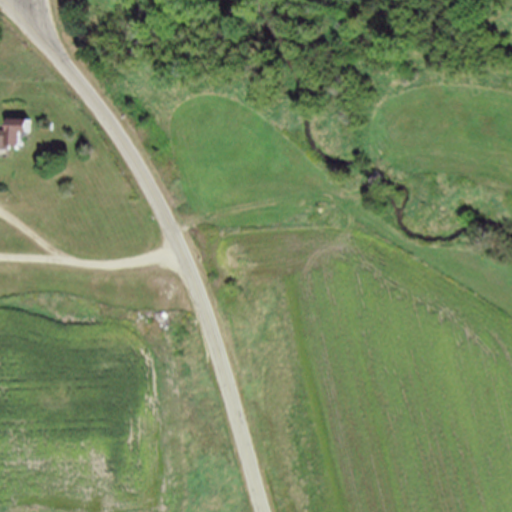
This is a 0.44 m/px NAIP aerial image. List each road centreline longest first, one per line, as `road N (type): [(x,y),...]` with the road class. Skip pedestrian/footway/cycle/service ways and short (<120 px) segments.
road 1 (secondary): [(259,511),(198,294),(173,234),(125,144),(4,0)]
road 2 (track): [(369,183),(330,202),(245,199),(173,234)]
road 3 (track): [(511,172),(429,149),(407,151),(378,174)]
